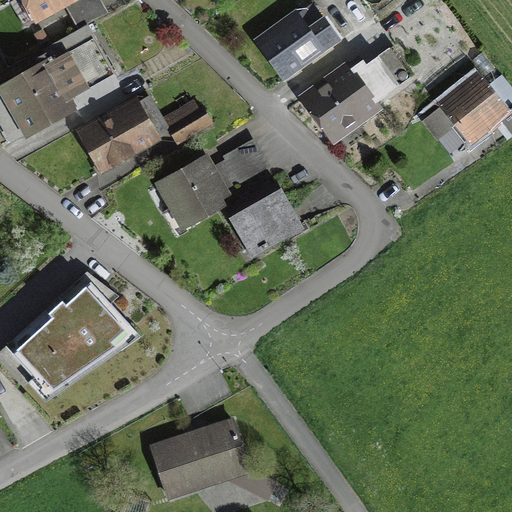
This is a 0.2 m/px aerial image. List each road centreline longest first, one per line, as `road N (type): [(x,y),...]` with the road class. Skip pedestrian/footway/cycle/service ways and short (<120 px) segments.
road 1 (residential): [(232,345),(387,247),(148,0)]
road 2 (residential): [(0,167),(104,237),(232,345)]
road 3 (residential): [(0,476),(232,345)]
road 4 (track): [(232,345),(357,511)]
